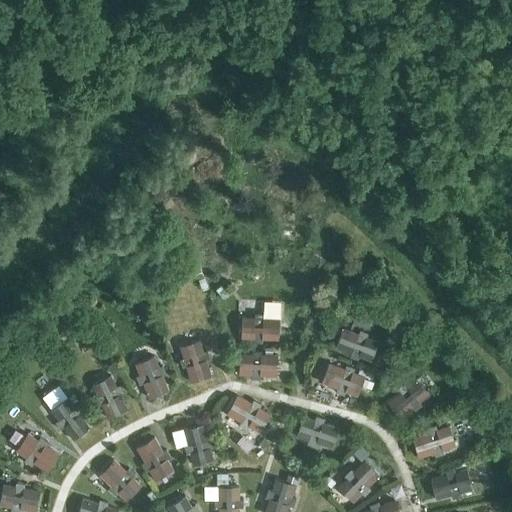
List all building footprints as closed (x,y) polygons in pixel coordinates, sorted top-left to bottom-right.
[(240,337),(253,338),(253,342),(261,342),(262,338),(278,339),(279,318),(263,318),(263,314),(254,313),(254,317),(241,317),(240,337)] [(335,347),(347,351),(345,355),(354,358),(355,355),(370,360),(378,341),(362,335),(364,331),(356,328),(354,332),(343,327),(335,347)] [(183,358),(179,359),(182,367),(186,366),(191,382),(211,375),(206,360),(209,359),(207,350),(203,351),(199,340),(179,346),(183,358)] [(238,374),(251,374),(251,378),(259,379),(260,375),(276,376),(277,355),(261,354),(261,350),(252,350),(252,354),(239,353),(238,374)] [(139,375),(136,376),(139,384),(143,383),(149,398),(168,390),(162,375),(165,373),(162,365),(158,367),(154,355),(134,363),(139,375)] [(333,387),(332,390),(340,393),(341,390),(356,396),(364,376),(349,370),(350,367),(342,364),(340,367),(329,363),(321,382),(333,387)] [(97,395),(94,397),(98,405),(101,403),(108,418),(127,409),(120,394),(123,393),(119,385),(116,386),(111,375),(92,384),(97,395)] [(386,401),(400,418),(412,407),(415,410),(422,405),(419,402),(429,394),(416,378),(406,386),(404,382),(397,388),(399,391),(386,401)] [(226,413),(240,421),(238,424),(246,429),(248,425),(259,432),(269,413),(258,407),(260,404),(253,399),(251,403),(237,395),(226,413)] [(58,419),(55,422),(60,429),(63,426),(73,440),(90,427),(80,414),(83,412),(78,405),(75,407),(67,397),(50,409),(58,419)] [(296,435),(311,441),(310,444),(319,447),(320,443),(332,447),(338,427),(326,423),(327,420),(319,417),(318,421),(302,416),(296,435)] [(186,440),(183,441),(185,450),(189,449),(193,465),(213,460),(209,444),(212,443),(210,434),(206,435),(203,423),(183,428),(186,440)] [(412,437),(418,457),(434,452),(435,456),(444,453),(442,449),(454,445),(448,426),(436,429),(435,426),(426,428),(428,432),(412,437)] [(16,450),(26,457),(24,460),(31,465),(33,462),(47,471),(59,454),(45,445),(47,442),(40,437),(38,440),(27,433),(16,450)] [(142,458),(139,460),(143,468),(147,466),(155,480),(173,469),(165,455),(168,453),(164,446),(160,448),(154,437),(136,447),(142,458)] [(504,444),(491,448),(495,460),(508,456),(504,444)] [(99,474),(108,483),(105,486),(112,492),(114,489),(126,500),(141,485),(129,474),(131,471),(125,465),(122,468),(113,459),(99,474)] [(338,487),(352,501),(361,493),(364,495),(370,489),(367,486),(379,475),(364,460),(353,472),(350,469),(344,475),(346,478),(338,487)] [(430,478),(435,498),(451,494),(452,498),(461,496),(460,492),(472,489),(466,469),(454,472),(453,468),(445,470),(446,474),(430,478)] [(264,511),(286,511),(289,504),(292,506),(295,497),(291,496),(295,484),(275,478),(271,490),(268,489),(265,497),(269,498),(264,511)] [(0,497),(0,504),(11,507),(10,510),(18,511),(19,511),(20,508),(36,511),(40,491),(23,488),(24,484),(15,482),(15,486),(2,484),(0,497)] [(218,499),(214,499),(214,508),(218,508),(218,511),(238,511),(239,507),(243,507),(242,498),(239,498),(238,486),(217,486),(218,499)] [(170,511),(198,511),(199,511),(195,504),(191,506),(185,495),(167,506),(170,511)] [(77,511),(117,511),(118,509),(102,504),(104,501),(95,498),(94,502),(82,498),(77,511)] [(364,511),(399,511),(395,499),(379,506),(378,502),(370,506),(371,509),(364,511)]
